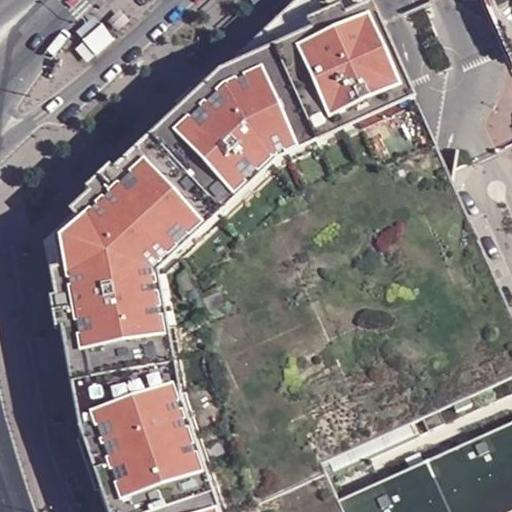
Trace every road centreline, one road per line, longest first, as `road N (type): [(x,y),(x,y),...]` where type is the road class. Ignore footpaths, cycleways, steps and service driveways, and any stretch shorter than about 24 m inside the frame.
road 1 (residential): [(0,145),(175,0)]
road 2 (unknown): [(450,105),(461,171),(508,293)]
road 3 (residential): [(430,32),(406,59),(416,94),(450,105),(472,93),(481,70)]
